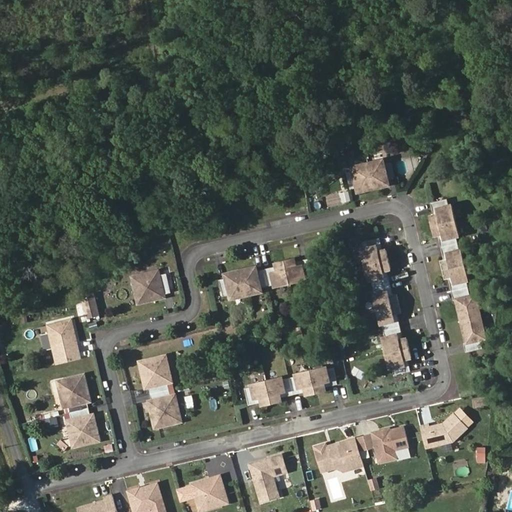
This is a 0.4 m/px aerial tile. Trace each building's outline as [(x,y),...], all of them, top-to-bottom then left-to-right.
[(395,178),(391,162),(384,163),(384,159),(368,163),(374,187),(383,185),(382,181),(382,177),(387,176),(388,180),(395,178)] [(374,187),(368,163),(353,166),(354,170),(347,172),(351,188),(358,187),(357,183),(363,182),(363,185),(364,190),(374,187)] [(456,220),(452,205),(449,205),(447,198),(433,202),(431,202),(432,209),(436,208),(438,214),(434,215),(430,216),(432,226),(456,220)] [(460,235),(456,220),(432,226),(434,235),(438,234),(442,233),(443,239),(440,240),(441,247),(458,243),(456,236),(460,235)] [(389,259),(387,249),(382,250),(379,251),(377,245),(381,245),(379,238),(377,238),(363,242),(364,249),(361,249),(365,265),(389,259)] [(466,264),(463,249),(459,250),(458,243),(441,247),(443,254),(447,253),(448,259),(444,259),(440,260),(442,270),(466,264)] [(306,279),(302,263),(296,264),(295,262),(294,257),(285,259),(290,283),(306,279)] [(290,283),(285,259),(275,261),(276,265),(264,269),(268,285),(275,284),(275,287),(290,283)] [(390,282),(388,275),(385,276),(383,270),(387,269),(391,268),(389,259),(365,265),(368,280),(372,279),(373,286),(390,282)] [(264,269),(276,265),(275,261),(250,268),(251,272),(264,269)] [(470,280),(466,264),(442,270),(445,279),(449,278),(452,278),(454,284),(450,284),(452,292),(468,288),(467,280),(470,280)] [(268,285),(264,269),(251,272),(250,268),(241,270),(246,294),(262,290),(261,287),(268,285)] [(133,281),(160,274),(160,275),(167,273),(166,269),(132,277),(133,281)] [(246,294),(241,270),(231,272),(233,280),(227,282),(231,298),(246,294)] [(171,292),(167,273),(160,275),(160,274),(133,281),(139,303),(165,297),(164,294),(171,292)] [(399,303),(397,294),(393,295),(389,296),(388,290),(392,289),(390,282),(373,286),(375,293),(373,293),(376,309),(399,303)] [(480,315),(475,294),(470,296),(468,288),(452,292),(454,299),(457,299),(460,298),(462,308),(459,309),(461,319),(480,315)] [(102,315),(96,292),(84,300),(89,318),(102,315)] [(459,309),(457,299),(454,299),(463,340),(466,340),(464,330),(462,321),(461,319),(459,309)] [(395,320),(394,314),(397,313),(401,312),(399,303),(376,309),(380,324),(382,323),(384,330),(400,326),(399,319),(395,320)] [(485,335),(480,315),(461,319),(462,321),(464,330),(467,329),(469,339),(466,340),(463,340),(465,347),(481,343),(480,336),(485,335)] [(84,358),(77,329),(74,330),(71,318),(48,324),(50,333),(54,348),(58,365),(84,358)] [(410,348),(408,338),(403,339),(400,340),(398,334),(402,333),(400,326),(384,330),(385,337),(382,338),(386,353),(410,348)] [(54,348),(50,333),(42,335),(46,350),(54,348)] [(29,343),(22,345),(24,356),(31,355),(29,343)] [(404,359),(408,358),(412,357),(410,348),(386,353),(389,368),(392,368),(394,375),(408,372),(411,371),(409,364),(406,364),(404,359)] [(172,381),(166,355),(162,356),(168,382),(172,381)] [(169,389),(167,382),(168,382),(162,356),(140,361),(143,376),(146,376),(149,387),(150,394),(169,389)] [(27,372),(43,368),(41,360),(25,363),(27,372)] [(337,382),(334,367),(327,369),(326,365),(311,369),(316,393),(326,391),(325,387),(324,383),(330,382),(331,385),(338,384),(337,382)] [(316,393),(311,369),(296,373),(296,376),(289,378),(293,394),(300,393),(299,389),(305,388),(306,391),(307,395),(316,393)] [(88,401),(85,390),(88,390),(84,375),(62,380),(58,381),(64,407),(68,406),(70,413),(89,408),(88,401)] [(293,394),(289,378),(283,379),(282,376),(267,380),(272,404),(282,401),(281,397),(280,394),(286,392),(287,396),(293,394)] [(272,404),(267,380),(251,383),(252,387),(245,388),(248,403),(249,405),(256,403),(255,399),(261,398),(262,402),(263,406),(272,404)] [(177,422),(171,396),(169,389),(150,394),(152,400),(154,411),(152,412),(155,427),(177,422)] [(181,421),(175,395),(171,396),(177,422),(181,421)] [(100,440),(96,425),(93,426),(91,415),(89,408),(70,413),(78,446),(100,440)] [(444,422),(432,425),(431,422),(422,425),(428,449),(456,442),(471,428),(455,412),(444,422)] [(47,428),(60,425),(57,416),(45,419),(47,428)] [(400,458),(398,451),(412,447),(406,425),(393,429),(392,427),(373,431),(374,433),(358,437),(362,450),(377,446),(381,462),(400,458)] [(358,437),(358,436),(332,443),(331,440),(314,445),(322,473),(339,468),(345,473),(366,467),(362,450),(358,437)] [(487,462),(487,447),(479,447),(479,462),(487,462)] [(291,472),(286,452),(251,462),(263,502),(282,496),(276,476),(291,472)] [(204,511),(232,504),(223,473),(193,483),(201,511),(204,511)] [(378,477),(369,479),(372,491),(381,488),(378,477)] [(169,511),(161,481),(129,490),(136,511),(149,511),(153,511),(169,511)] [(80,511),(119,511),(114,493),(105,496),(105,499),(79,507),(80,511)] [(314,510),(322,509),(320,497),(312,499),(314,510)]
